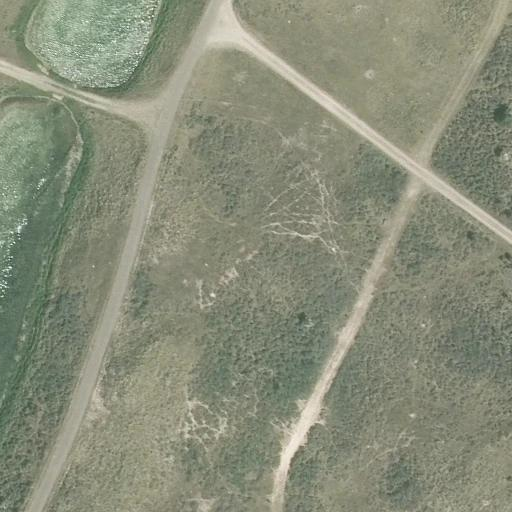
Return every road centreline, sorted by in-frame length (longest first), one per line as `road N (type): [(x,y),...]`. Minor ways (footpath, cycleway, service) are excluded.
road 1 (track): [(218,0),(162,121),(87,382),(32,511)]
road 2 (track): [(211,13),(511,238)]
road 3 (track): [(0,60),(162,121)]
